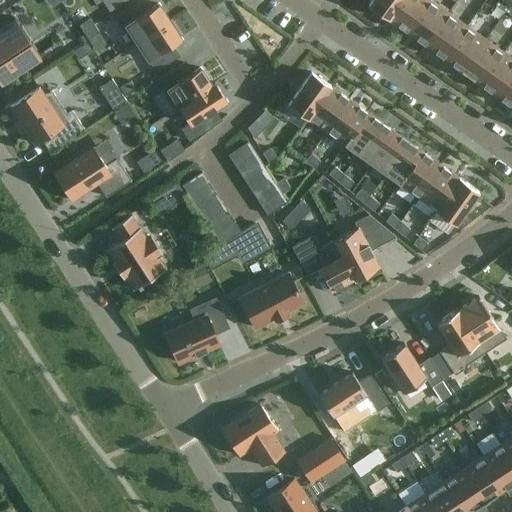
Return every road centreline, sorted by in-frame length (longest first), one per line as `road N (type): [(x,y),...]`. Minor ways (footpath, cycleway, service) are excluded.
road 1 (residential): [(164,408),(309,343),(511,214)]
road 2 (residential): [(0,152),(164,408)]
road 3 (residential): [(511,158),(318,22)]
road 4 (residential): [(164,408),(234,511)]
road 5 (residential): [(254,103),(190,0)]
